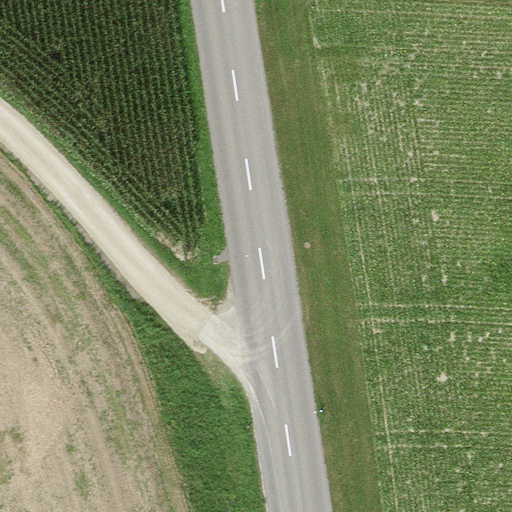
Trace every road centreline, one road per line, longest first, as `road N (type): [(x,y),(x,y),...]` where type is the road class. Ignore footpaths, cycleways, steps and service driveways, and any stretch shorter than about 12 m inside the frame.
road 1 (tertiary): [(224,0),(301,511)]
road 2 (track): [(276,341),(244,344),(190,313),(0,122)]
